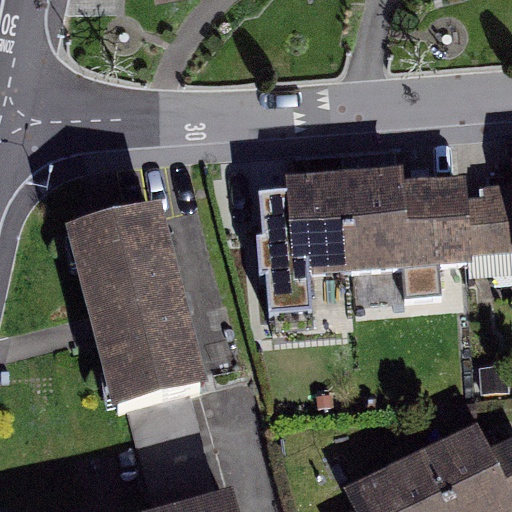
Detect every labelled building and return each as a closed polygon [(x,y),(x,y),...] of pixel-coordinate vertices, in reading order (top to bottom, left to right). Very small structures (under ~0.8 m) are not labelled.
[(191,178),(189,293),(320,295),(321,179),(191,178)] [(446,296),(448,181),(321,179),(320,295),(446,296)] [(511,187),(465,186),(463,300),(511,300),(511,187)] [(205,411),(164,226),(55,251),(76,347),(96,436),(205,411)] [(511,511),(511,482),(492,440),(425,472),(445,511),(511,511)] [(342,511),(445,511),(425,472),(342,511)]
